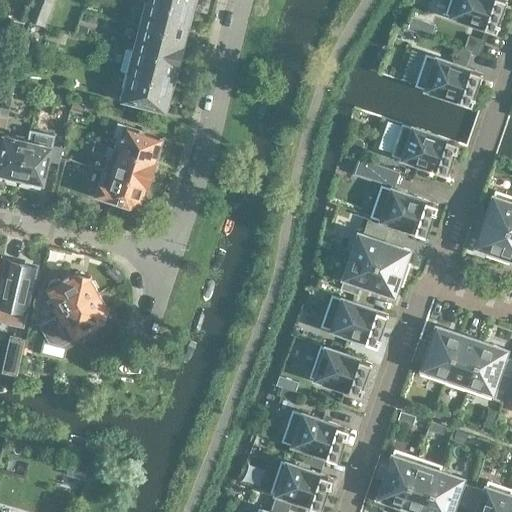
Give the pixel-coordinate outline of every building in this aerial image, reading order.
[(31,0),(29,6),(49,14),(53,4),(43,0),(31,0)] [(149,0),(149,1),(192,12),(195,0),(149,0)] [(499,0),(449,0),(445,13),(496,31),(502,13),(496,11),(499,0)] [(139,24),(143,25),(183,36),(186,25),(189,26),(192,12),(149,1),(145,16),(141,15),(139,24)] [(49,14),(29,6),(25,17),(38,22),(44,25),(49,14)] [(434,25),(411,17),(406,30),(430,38),(434,25)] [(132,48),(136,49),(177,60),(183,36),(143,25),(139,40),(135,39),(132,48)] [(455,45),(449,62),(464,67),(470,50),(455,45)] [(130,74),(170,85),(177,60),(136,49),(132,48),(126,47),(119,72),(130,74)] [(449,62),(425,53),(414,85),(471,104),(477,87),(471,85),(476,71),(464,67),(449,62)] [(170,85),(130,74),(126,89),(122,88),(119,97),(164,109),(170,85)] [(1,91),(13,94),(13,93),(15,94),(18,81),(3,79),(1,91)] [(13,94),(1,91),(0,96),(0,116),(8,118),(13,94)] [(117,148),(155,162),(160,149),(157,145),(160,136),(118,122),(114,134),(121,136),(117,148)] [(458,142),(401,123),(391,154),(441,172),(446,158),(452,160),(458,142)] [(0,140),(0,173),(18,177),(27,140),(1,134),(0,140)] [(27,140),(18,177),(41,183),(47,160),(60,163),(63,146),(50,144),(50,145),(27,140)] [(109,172),(147,185),(155,162),(117,148),(105,144),(94,141),(94,142),(87,140),(85,149),(91,151),(91,149),(102,152),(102,153),(114,157),(109,172)] [(381,182),(370,216),(420,233),(425,219),(430,221),(437,204),(393,188),(399,171),(357,157),(352,173),(381,182)] [(147,185),(109,172),(105,184),(98,182),(94,194),(130,206),(144,197),(147,185)] [(511,212),(511,195),(494,190),(488,208),(477,205),(464,243),(487,250),(485,255),(486,255),(487,253),(497,257),(511,212)] [(511,212),(497,257),(507,260),(506,262),(508,263),(509,258),(511,258),(511,212)] [(409,250),(358,232),(350,255),(406,274),(410,263),(405,261),(409,250)] [(350,255),(343,278),(340,288),(357,294),(361,284),(394,295),(398,284),(402,285),(406,274),(350,255)] [(34,266),(7,260),(0,290),(0,320),(21,325),(34,266)] [(54,305),(59,314),(98,292),(90,276),(74,272),(63,278),(56,276),(48,280),(43,302),(54,305)] [(98,292),(59,314),(62,321),(59,333),(80,340),(88,336),(90,329),(102,322),(107,308),(98,292)] [(382,311),(331,294),(320,326),(377,345),(383,327),(377,326),(382,311)] [(447,329),(424,322),(411,360),(422,364),(419,374),(443,382),(460,333),(447,329)] [(461,333),(460,333),(443,382),(444,382),(446,377),(467,384),(465,390),(466,390),(483,340),(470,336),(469,337),(460,334),(461,333)] [(24,338),(10,335),(1,372),(16,375),(24,338)] [(495,345),(483,340),(466,390),(501,402),(504,393),(511,370),(500,366),(506,349),(495,346),(495,345)] [(366,360),(320,345),(309,376),(360,394),(366,376),(361,375),(366,360)] [(279,375),(276,384),(282,386),(295,391),(298,382),(279,375)] [(295,391),(282,386),(279,394),(294,399),(297,391),(295,391)] [(450,412),(435,407),(432,415),(447,420),(450,412)] [(348,428),(292,409),(281,440),(332,458),(337,444),(342,446),(348,428)] [(416,416),(400,410),(397,419),(413,425),(416,416)] [(430,421),(427,429),(442,434),(445,426),(430,421)] [(468,433),(456,429),(452,440),(464,444),(468,433)] [(418,457),(394,449),(391,458),(380,454),(372,476),(383,480),(378,497),(389,501),(388,502),(401,506),(418,457)] [(424,511),(440,465),(418,457),(401,506),(402,506),(402,505),(411,508),(411,509),(418,511),(424,511)] [(281,460),(270,491),(315,507),(320,493),(326,494),(332,477),(281,460)] [(86,467),(71,462),(67,474),(77,476),(83,478),(86,467)] [(247,463),(246,479),(257,480),(259,464),(247,463)] [(441,465),(440,465),(424,511),(450,511),(453,504),(465,508),(472,486),(461,482),(462,478),(439,470),(441,465)] [(484,490),(472,486),(465,508),(476,511),(502,511),(511,488),(487,480),(484,490)] [(511,489),(511,488),(502,511),(511,511),(511,494),(510,494),(511,489)] [(271,511),(258,508),(256,511),(285,511),(289,503),(275,499),(271,511)]
